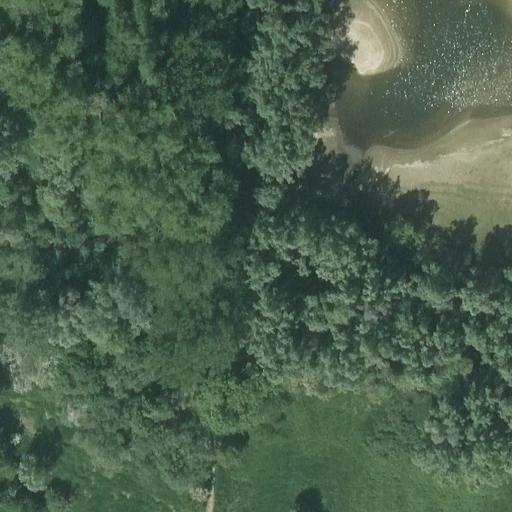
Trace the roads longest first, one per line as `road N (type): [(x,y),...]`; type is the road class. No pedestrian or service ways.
road 1 (track): [(197,0),(193,341)]
road 2 (track): [(193,341),(206,511)]
